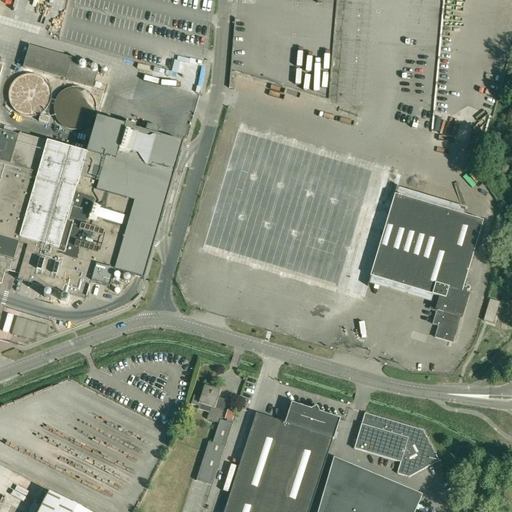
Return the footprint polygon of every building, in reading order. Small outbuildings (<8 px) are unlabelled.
[(72,59),(29,47),(23,68),(66,80),(72,59)] [(72,59),(66,80),(93,87),(99,66),(72,59)] [(0,283),(2,276),(4,270),(19,274),(17,280),(86,299),(90,283),(91,281),(99,283),(109,287),(114,271),(145,280),(145,279),(172,184),(173,178),(183,142),(157,135),(159,128),(147,125),(145,132),(134,129),(135,126),(125,123),(125,126),(98,118),(96,118),(96,119),(86,153),(20,135),(19,137),(10,134),(0,131),(0,76),(3,65),(0,64),(0,283)] [(49,96),(49,95),(48,91),(47,87),(45,83),(42,80),(38,78),(35,76),(31,75),(28,75),(24,76),(20,77),(17,79),(14,82),(12,85),(10,88),(9,93),(9,96),(9,100),(11,104),(13,107),(15,110),(19,113),(23,114),(26,115),(29,115),(33,115),(37,113),(41,111),(43,109),(46,106),(47,103),(48,100),(49,96)] [(95,108),(94,104),(93,100),(92,97),(89,94),(86,91),(82,90),(79,89),(75,88),(72,88),(68,89),(65,91),(61,94),(59,97),(57,100),(55,104),(55,108),(55,112),(57,116),(58,119),(61,122),(64,124),(67,127),(70,128),(74,128),(78,128),(82,127),(85,126),(89,123),(92,119),(93,116),(94,112),(95,108)] [(468,293),(468,291),(469,291),(470,291),(470,290),(471,290),(471,289),(471,288),(471,287),(470,286),(469,286),(468,286),(467,286),(467,287),(464,288),(484,222),(395,195),(402,174),(240,126),(203,249),(366,298),(372,277),(436,296),(433,305),(438,307),(433,324),(439,326),(436,338),(453,343),(468,294),(468,293)] [(493,324),(500,302),(490,298),(483,321),(493,324)] [(7,317),(2,334),(8,336),(13,318),(7,317)] [(38,339),(41,322),(20,319),(17,336),(38,339)] [(207,419),(219,423),(213,443),(209,442),(196,481),(212,486),(233,424),(221,420),(224,411),(215,408),(221,391),(213,388),(214,386),(206,383),(205,386),(205,385),(201,397),(194,395),(191,404),(200,407),(201,404),(211,407),(207,419)] [(309,511),(332,441),(334,441),(341,419),(319,412),(319,410),(319,409),(319,407),(318,406),(317,405),(316,405),(315,405),(314,405),(313,405),(312,406),(312,407),(311,407),(311,409),(292,403),(285,423),(256,414),(224,511),(309,511)] [(237,421),(240,411),(233,408),(229,418),(237,421)] [(440,462),(440,461),(439,461),(436,455),(437,453),(435,453),(432,447),(432,446),(430,445),(428,440),(428,439),(427,438),(424,433),(424,431),(365,414),(354,448),(372,454),(374,454),(401,462),(397,474),(409,478),(409,477),(423,469),(424,470),(425,468),(430,465),(431,466),(432,465),(438,461),(440,462)] [(414,511),(421,496),(333,459),(317,511),(414,511)] [(83,511),(48,493),(38,511),(83,511)]
